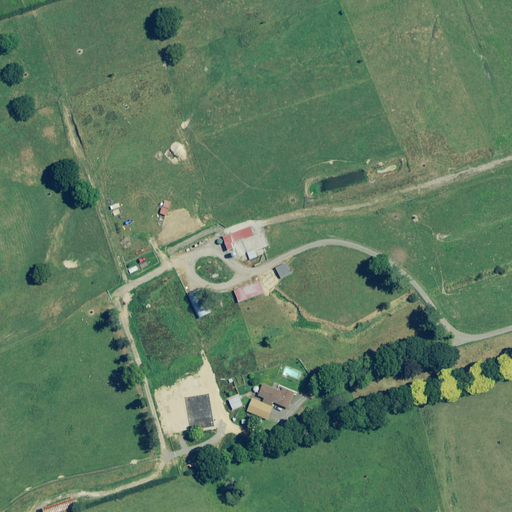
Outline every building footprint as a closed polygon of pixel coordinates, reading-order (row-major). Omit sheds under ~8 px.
[(267,255),(265,248),(269,247),(261,225),(225,238),(230,252),(235,250),(234,245),(236,245),(240,257),(249,254),(251,260),(267,255)] [(292,273),(287,263),(277,268),(282,278),(292,273)] [(265,293),(260,281),(235,291),(239,303),(265,293)] [(204,305),(197,291),(188,295),(199,318),(210,313),(206,303),(204,305)] [(130,295),(122,298),(124,304),(132,301),(130,295)] [(259,396),(265,398),(263,401),(271,405),(273,402),(289,409),(295,393),(281,387),(279,391),(264,384),(259,396)] [(241,395),(238,396),(229,400),(233,410),(243,406),(240,400),(243,398),(241,395)] [(273,407),(253,399),(248,411),(267,420),(273,407)] [(77,497),(43,508),(43,511),(72,511),(80,510),(77,497)]
